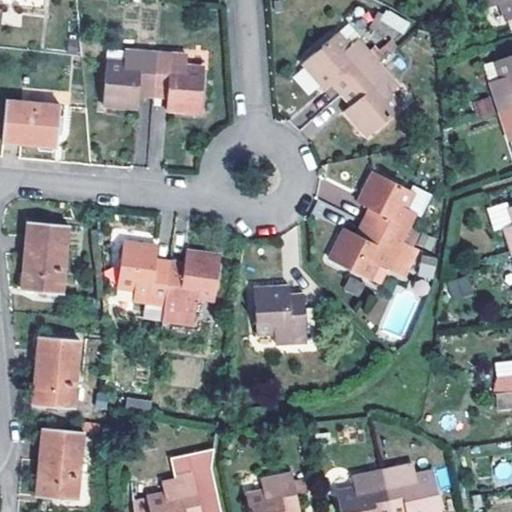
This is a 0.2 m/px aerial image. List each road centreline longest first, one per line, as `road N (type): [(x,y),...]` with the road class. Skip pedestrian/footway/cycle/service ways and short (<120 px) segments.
road 1 (residential): [(0,184),(223,201)]
road 2 (residential): [(223,201),(259,223),(298,197),(298,165),(288,151),(261,140)]
road 3 (residential): [(261,140),(247,0)]
